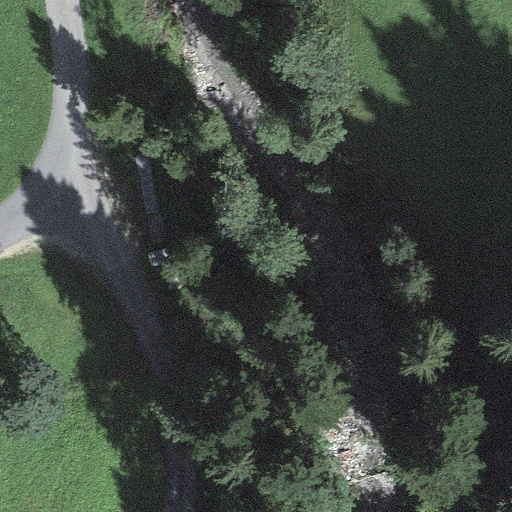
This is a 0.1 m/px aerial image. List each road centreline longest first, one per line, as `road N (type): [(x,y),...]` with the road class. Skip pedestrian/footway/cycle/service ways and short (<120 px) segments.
road 1 (track): [(56,182),(145,307),(176,438),(173,511)]
road 2 (unclassified): [(62,0),(71,123),(56,182),(0,229)]
